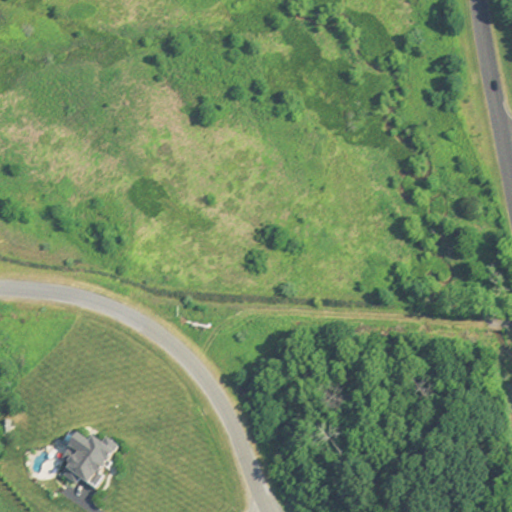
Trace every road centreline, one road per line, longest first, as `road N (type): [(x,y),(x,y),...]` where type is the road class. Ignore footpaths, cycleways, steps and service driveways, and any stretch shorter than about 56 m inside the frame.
road 1 (residential): [(0,287),(62,291),(148,322),(213,383),(272,511)]
road 2 (secondary): [(511,166),(480,0)]
